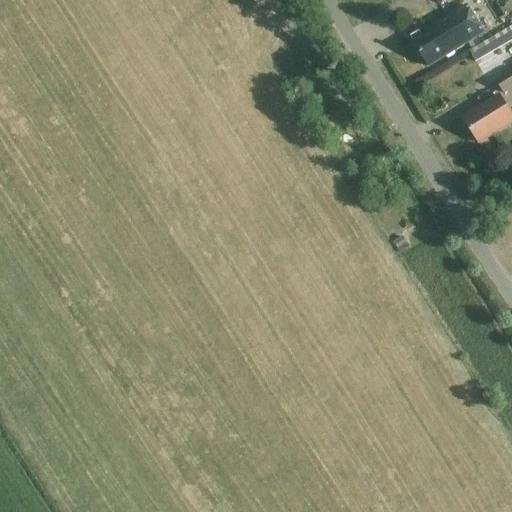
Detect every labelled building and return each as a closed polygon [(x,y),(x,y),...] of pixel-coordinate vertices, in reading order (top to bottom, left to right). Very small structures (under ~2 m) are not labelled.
[(414,43),(428,67),(483,33),(467,6),(429,30),(431,33),(414,43)] [(511,25),(469,50),(484,78),(511,60),(511,25)] [(511,70),(495,81),(504,95),(511,89),(511,70)] [(479,143),(511,122),(511,115),(500,96),(463,119),(479,143)] [(324,123),(330,132),(348,120),(342,111),(324,123)]
